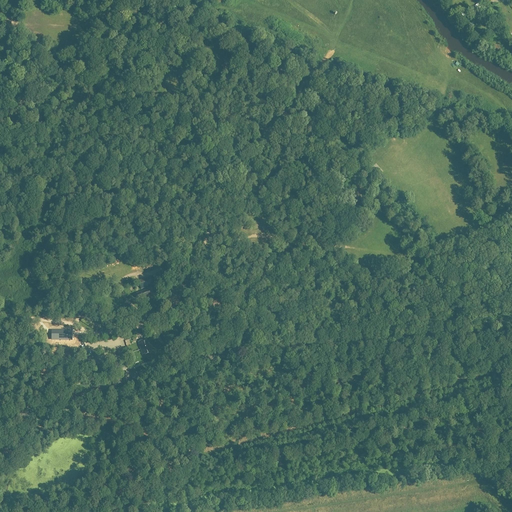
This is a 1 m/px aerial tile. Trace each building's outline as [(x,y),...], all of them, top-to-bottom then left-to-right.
[(164,272),(158,274),(160,280),(165,278),(166,279),(169,278),(168,273),(164,274),(164,272)] [(152,284),(149,277),(138,281),(140,288),(152,284)] [(138,299),(150,295),(148,289),(136,294),(138,299)] [(157,313),(152,300),(146,302),(150,316),(157,313)] [(101,321),(86,312),(84,315),(99,324),(101,321)] [(97,327),(82,318),(81,321),(95,330),(97,327)] [(161,332),(164,339),(170,336),(166,329),(161,332)] [(138,342),(142,354),(145,354),(145,355),(150,353),(149,352),(152,351),(148,339),(138,342)]
